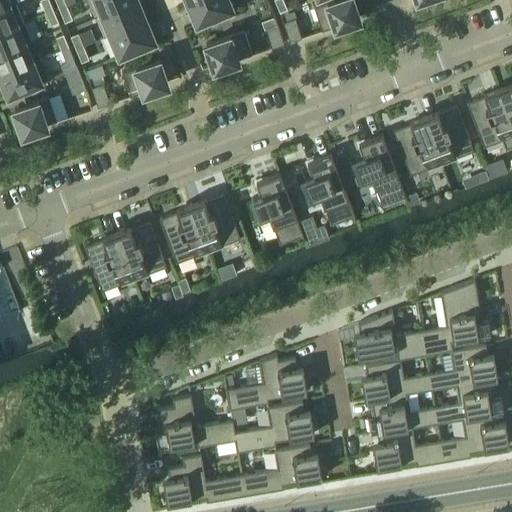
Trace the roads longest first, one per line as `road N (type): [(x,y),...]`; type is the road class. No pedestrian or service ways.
road 1 (residential): [(45,209),(416,70)]
road 2 (residential): [(315,312),(111,391)]
road 3 (residential): [(498,241),(315,312)]
road 4 (residential): [(111,391),(45,209)]
road 5 (tertiary): [(343,511),(511,484)]
road 6 (residential): [(111,391),(134,511)]
